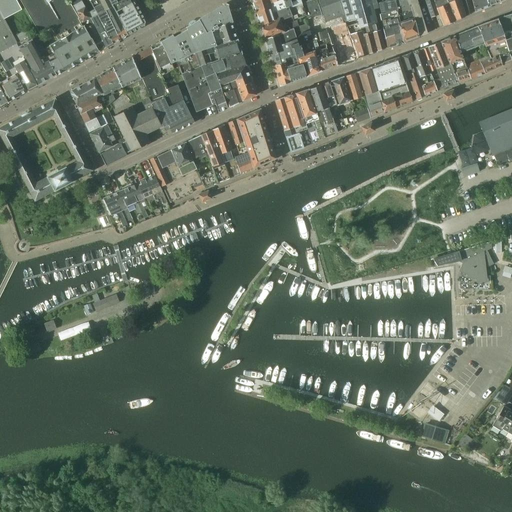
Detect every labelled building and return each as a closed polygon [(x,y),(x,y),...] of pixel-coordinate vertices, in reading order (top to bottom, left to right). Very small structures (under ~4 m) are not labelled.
[(0,0),(0,83),(1,85),(0,85),(0,87),(8,102),(27,91),(14,68),(26,62),(18,48),(13,38),(5,20),(0,11),(0,0)] [(0,0),(0,11),(5,20),(23,10),(18,0),(0,0)] [(76,64),(98,52),(84,26),(82,27),(78,19),(79,18),(67,0),(19,0),(40,35),(51,29),(57,39),(55,40),(57,42),(46,49),(44,48),(46,47),(42,40),(39,41),(36,34),(30,38),(26,31),(13,38),(18,48),(26,62),(38,85),(56,75),(64,72),(76,64)] [(70,0),(84,26),(98,52),(98,51),(99,52),(105,48),(83,1),(84,0),(70,0)] [(84,0),(83,1),(105,48),(106,48),(119,41),(111,26),(103,10),(101,11),(96,0),(84,0)] [(111,26),(119,41),(120,40),(126,36),(113,9),(108,0),(98,0),(103,10),(111,26)] [(108,0),(113,9),(126,36),(127,35),(144,26),(146,22),(133,0),(108,0)] [(278,7),(280,10),(284,8),(288,6),(285,0),(264,0),(254,5),(257,13),(272,7),(273,9),(278,7)] [(299,0),(300,1),(302,7),(292,11),(296,20),(305,16),(310,15),(311,17),(322,13),(320,5),(318,0),(299,0)] [(318,0),(320,5),(322,13),(324,23),(325,30),(347,24),(353,22),(347,0),(318,0)] [(347,0),(353,22),(358,21),(360,30),(368,27),(374,26),(376,25),(373,16),(371,11),(367,1),(363,2),(362,0),(347,0)] [(362,0),(363,2),(367,1),(371,11),(378,8),(375,0),(362,0)] [(382,0),(383,2),(377,4),(380,14),(385,12),(390,11),(396,9),(394,0),(393,0),(382,0)] [(412,21),(407,5),(405,0),(394,0),(396,9),(398,18),(396,19),(401,35),(400,35),(403,43),(418,38),(412,21)] [(416,0),(405,0),(407,5),(412,21),(418,38),(419,37),(427,34),(426,31),(416,0)] [(424,0),(430,19),(439,15),(443,27),(439,15),(434,2),(433,0),(424,0)] [(465,17),(459,0),(433,0),(434,2),(439,0),(446,0),(455,21),(465,17)] [(446,0),(439,0),(434,2),(439,15),(443,27),(455,21),(446,0)] [(459,0),(465,17),(473,13),(469,0),(459,0)] [(486,0),(471,0),(475,12),(489,7),(486,0)] [(292,11),(302,7),(300,1),(293,4),(288,6),(284,8),(280,10),(275,13),(277,19),(292,11)] [(223,6),(197,21),(204,34),(188,42),(191,48),(185,51),(187,54),(182,56),(182,57),(188,55),(211,48),(205,34),(211,31),(232,23),(227,7),(223,6)] [(275,13),(280,10),(278,7),(273,9),(272,7),(257,13),(261,27),(277,19),(275,13)] [(385,12),(380,14),(378,14),(381,25),(384,24),(383,20),(384,19),(388,18),(396,45),(403,43),(400,35),(401,35),(396,19),(398,18),(396,9),(390,11),(385,12)] [(263,33),(265,39),(291,30),(289,26),(291,25),(291,22),(296,20),(292,11),(277,19),(261,27),(263,33)] [(314,42),(322,71),(336,66),(336,67),(337,66),(333,52),(332,53),(328,40),(327,37),(325,30),(324,23),(322,13),(311,17),(310,15),(305,16),(306,19),(307,19),(310,29),(312,36),(314,42)] [(511,14),(498,19),(494,20),(507,54),(510,62),(511,61),(511,14)] [(297,38),(303,31),(310,29),(307,19),(306,19),(305,16),(296,20),(291,22),(291,25),(289,26),(291,30),(265,39),(270,55),(283,50),(282,43),(297,38)] [(388,18),(384,19),(386,26),(382,27),(388,48),(396,45),(388,18)] [(486,23),(483,24),(494,50),(494,49),(495,52),(497,51),(499,56),(498,57),(502,66),(510,62),(507,54),(494,20),(486,23)] [(188,42),(204,34),(197,21),(159,43),(170,67),(171,68),(175,66),(172,62),(182,57),(182,56),(187,54),(185,51),(191,48),(188,42)] [(361,32),(360,30),(358,21),(353,22),(347,24),(357,59),(369,55),(366,47),(363,42),(362,36),(361,32)] [(237,40),(232,23),(211,31),(217,46),(237,40)] [(347,24),(325,30),(328,40),(330,39),(334,52),(333,52),(337,66),(341,64),(350,61),(351,61),(354,60),(355,60),(357,59),(347,24)] [(477,27),(474,28),(483,44),(487,52),(494,50),(483,24),(477,27)] [(374,26),(368,27),(377,52),(384,49),(379,31),(375,32),(374,26)] [(377,52),(368,27),(360,30),(361,32),(362,36),(363,42),(366,47),(369,55),(377,52)] [(474,28),(465,32),(469,42),(470,42),(473,48),(483,44),(474,28)] [(295,47),(303,45),(301,39),(312,36),(310,29),(303,31),(297,38),(282,43),(283,50),(270,55),(273,65),(284,62),(283,60),(297,55),(297,53),(295,47)] [(217,46),(211,31),(205,34),(211,48),(217,46)] [(454,36),(453,37),(460,53),(473,48),(470,42),(469,42),(465,32),(454,36)] [(295,47),(297,53),(297,55),(298,57),(302,68),(305,67),(308,77),(322,71),(314,42),(312,36),(301,39),(303,45),(295,47)] [(440,42),(439,42),(443,54),(446,65),(449,64),(450,66),(451,71),(456,84),(470,80),(465,66),(466,65),(464,61),(462,61),(460,53),(453,37),(440,42)] [(207,93),(210,92),(220,88),(217,82),(215,76),(219,75),(219,73),(231,68),(245,63),(237,40),(217,46),(211,48),(188,55),(182,57),(172,62),(175,66),(171,68),(172,71),(179,68),(197,112),(212,105),(211,102),(214,101),(214,99),(210,100),(207,93)] [(427,47),(436,70),(439,79),(433,81),(437,91),(443,89),(454,84),(456,84),(451,71),(450,66),(449,64),(446,65),(443,54),(439,42),(427,47)] [(170,67),(159,43),(149,48),(158,67),(162,75),(171,71),(172,71),(171,68),(170,67)] [(422,49),(421,49),(430,72),(436,70),(427,47),(426,47),(422,49)] [(168,94),(164,86),(157,68),(158,67),(149,48),(132,57),(130,58),(140,79),(142,79),(144,84),(151,101),(165,95),(168,94)] [(420,50),(411,53),(415,68),(419,78),(421,86),(424,84),(431,82),(433,81),(431,74),(430,72),(421,49),(420,50)] [(488,54),(478,59),(479,61),(480,63),(481,65),(485,73),(502,66),(498,57),(499,56),(497,51),(495,52),(494,49),(494,50),(487,52),(488,54)] [(409,54),(402,56),(407,70),(409,69),(415,68),(411,53),(409,54)] [(283,60),(284,62),(290,83),(308,77),(305,67),(302,68),(298,57),(297,55),(283,60)] [(140,79),(130,58),(113,68),(111,68),(121,88),(135,81),(136,83),(138,82),(139,86),(144,84),(142,79),(140,79)] [(381,102),(392,98),(399,95),(409,92),(398,59),(370,68),(378,93),(380,98),(381,102)] [(466,65),(465,66),(470,80),(472,79),(485,74),(485,73),(481,65),(480,63),(479,61),(475,62),(475,61),(471,63),(472,63),(466,65)] [(38,85),(26,62),(14,68),(27,91),(38,85)] [(279,87),(290,83),(284,62),(273,65),(273,67),(279,87)] [(245,66),(245,63),(231,68),(219,73),(219,75),(215,76),(217,82),(219,87),(227,84),(230,91),(236,88),(252,82),(245,66)] [(112,93),(121,88),(111,68),(96,77),(95,78),(103,94),(104,96),(105,95),(112,93)] [(357,72),(356,73),(363,97),(378,93),(370,68),(357,72)] [(411,73),(408,74),(417,100),(423,97),(425,96),(421,86),(419,78),(415,68),(409,69),(411,73)] [(166,85),(164,86),(168,94),(165,95),(165,96),(170,94),(167,88),(177,85),(171,71),(162,75),(166,85)] [(363,97),(356,73),(343,77),(342,77),(350,101),(351,103),(364,99),(363,97)] [(334,96),(337,104),(338,106),(350,101),(342,77),(331,81),(336,95),(334,96)] [(95,78),(92,80),(83,85),(71,91),(70,95),(77,109),(89,132),(99,128),(91,110),(99,106),(95,98),(103,94),(95,78)] [(331,82),(322,85),(329,107),(332,106),(334,112),(340,110),(338,106),(337,104),(334,96),(336,95),(331,81),(331,82)] [(424,84),(421,86),(425,96),(434,92),(437,91),(433,81),(431,82),(424,84)] [(236,96),(239,103),(256,95),(252,82),(236,88),(239,95),(236,96)] [(0,106),(8,102),(0,87),(0,85),(1,85),(0,83),(0,106)] [(221,91),(228,108),(239,103),(236,96),(239,95),(236,88),(230,91),(227,84),(219,87),(220,88),(221,91)] [(182,98),(177,85),(167,88),(170,94),(165,96),(169,104),(182,98)] [(333,119),(329,107),(322,85),(308,90),(325,138),(337,132),(334,123),(334,122),(333,119)] [(210,92),(207,93),(210,100),(214,99),(214,101),(218,112),(228,108),(221,91),(220,88),(210,92)] [(139,93),(142,100),(148,97),(145,90),(139,93)] [(308,90),(295,94),(302,115),(307,128),(311,143),(325,138),(308,90)] [(453,92),(453,91),(453,90),(442,94),(443,95),(445,101),(454,99),(453,92)] [(399,95),(392,98),(396,108),(412,102),(409,92),(399,95)] [(112,93),(105,95),(109,104),(115,100),(112,93)] [(372,106),(381,102),(380,98),(378,93),(363,97),(364,99),(366,108),(367,110),(373,108),(372,106)] [(284,97),(293,123),(302,147),(311,143),(307,128),(302,115),(295,94),(284,97)] [(172,133),(177,131),(169,109),(168,105),(164,97),(151,102),(148,97),(142,100),(147,110),(143,111),(142,111),(142,112),(137,115),(136,114),(135,114),(132,110),(133,108),(131,108),(130,109),(128,110),(127,109),(125,110),(126,111),(117,115),(116,114),(115,115),(116,116),(115,117),(113,117),(113,118),(114,118),(116,122),(115,123),(115,124),(116,124),(119,128),(118,129),(119,131),(120,130),(124,137),(123,137),(123,139),(122,139),(124,143),(127,149),(130,148),(131,150),(130,152),(131,152),(131,151),(134,150),(135,152),(136,151),(135,150),(146,145),(146,146),(147,145),(147,144),(149,143),(150,143),(150,142),(150,141),(147,136),(147,135),(147,134),(148,134),(147,133),(160,127),(161,127),(161,126),(160,125),(160,124),(161,124),(165,132),(170,129),(172,133)] [(293,123),(284,97),(274,101),(282,127),(293,123)] [(396,108),(392,98),(381,102),(384,113),(387,112),(396,108)] [(12,138),(52,116),(61,111),(55,101),(56,100),(55,99),(53,99),(53,100),(32,111),(30,108),(18,114),(19,117),(0,127),(0,135),(4,143),(12,138)] [(183,99),(168,105),(169,109),(177,131),(194,123),(183,99)] [(373,108),(367,110),(370,118),(384,113),(381,102),(372,106),(373,108)] [(261,108),(237,119),(245,144),(253,169),(276,159),(261,108)] [(370,118),(367,110),(366,108),(361,110),(354,113),(357,123),(364,120),(370,118)] [(61,111),(52,116),(57,126),(66,121),(61,111)] [(223,125),(231,148),(237,166),(240,174),(253,169),(245,144),(237,119),(223,125)] [(342,119),(334,122),(334,123),(337,132),(346,128),(342,119)] [(489,150),(492,156),(493,155),(497,165),(508,160),(509,162),(511,160),(511,119),(482,132),(488,145),(489,150)] [(57,126),(62,135),(71,130),(66,121),(57,126)] [(293,123),(282,127),(290,152),(302,147),(293,123)] [(371,123),(361,127),(362,129),(364,135),(374,131),(371,124),(371,123)] [(231,148),(223,125),(211,131),(219,152),(231,148)] [(94,144),(112,135),(107,126),(90,134),(94,144)] [(71,130),(62,135),(67,144),(75,139),(71,130)] [(201,136),(208,155),(209,158),(217,176),(219,182),(230,178),(226,170),(219,152),(211,131),(201,136)] [(114,141),(112,135),(94,144),(98,153),(112,147),(110,143),(114,141)] [(208,155),(201,136),(186,143),(185,143),(193,162),(208,155)] [(17,147),(12,138),(4,143),(9,151),(17,147)] [(72,153),(80,149),(75,139),(67,144),(72,153)] [(130,154),(127,149),(124,143),(99,155),(105,165),(107,166),(126,156),(130,154)] [(204,188),(202,183),(194,165),(193,162),(185,143),(150,160),(170,203),(176,200),(190,193),(193,192),(204,188)] [(9,152),(14,161),(22,157),(17,147),(9,151),(9,152)] [(237,166),(231,148),(219,152),(226,170),(237,166)] [(72,153),(77,163),(85,158),(80,149),(72,153)] [(209,158),(208,155),(193,162),(194,165),(202,183),(217,176),(209,158)] [(26,165),(22,157),(14,161),(18,169),(26,165)] [(66,169),(73,181),(90,172),(94,170),(88,158),(86,159),(85,158),(77,163),(66,169)] [(477,164),(461,169),(464,177),(479,172),(477,164)] [(18,169),(23,178),(31,174),(26,165),(18,169)] [(237,166),(226,170),(230,178),(240,174),(237,166)] [(73,181),(66,169),(65,167),(46,176),(47,179),(54,191),(73,181)] [(36,184),(31,174),(23,178),(28,189),(36,184)] [(162,192),(154,176),(146,180),(155,200),(160,197),(164,204),(167,203),(162,192)] [(202,183),(204,188),(219,182),(217,176),(202,183)] [(36,184),(28,189),(34,200),(35,202),(36,201),(54,191),(47,179),(36,184)] [(137,183),(145,200),(148,208),(149,211),(153,209),(149,202),(155,200),(146,180),(137,183)] [(137,183),(130,187),(139,206),(140,208),(142,211),(141,212),(144,218),(147,217),(144,209),(148,208),(145,200),(137,183)] [(130,187),(120,191),(130,212),(135,210),(137,213),(141,212),(142,211),(140,208),(139,206),(130,187)] [(113,194),(121,213),(125,211),(130,222),(134,221),(130,212),(120,191),(113,194)] [(198,197),(201,203),(211,199),(209,192),(208,191),(198,195),(198,197)] [(127,225),(121,213),(113,194),(103,199),(111,217),(117,214),(123,227),(125,226),(127,225)] [(433,259),(437,266),(458,262),(462,264),(461,266),(460,269),(468,272),(467,274),(476,277),(476,279),(486,280),(486,277),(484,259),(489,256),(487,251),(491,248),(490,241),(453,253),(433,259)] [(116,295),(100,301),(97,294),(91,296),(94,303),(93,304),(96,311),(119,303),(116,295)] [(90,304),(84,306),(87,315),(94,312),(90,304)] [(53,321),(45,324),(48,332),(56,329),(53,321)] [(88,322),(56,332),(58,340),(91,330),(88,322)] [(33,341),(21,346),(25,356),(37,352),(33,341)] [(511,393),(511,390),(505,387),(498,399),(506,404),(511,393)] [(438,422),(444,414),(432,406),(427,413),(438,422)] [(508,433),(511,425),(511,414),(510,413),(511,411),(504,406),(492,426),(501,431),(502,429),(508,433)] [(425,424),(421,436),(444,443),(448,431),(425,424)]
